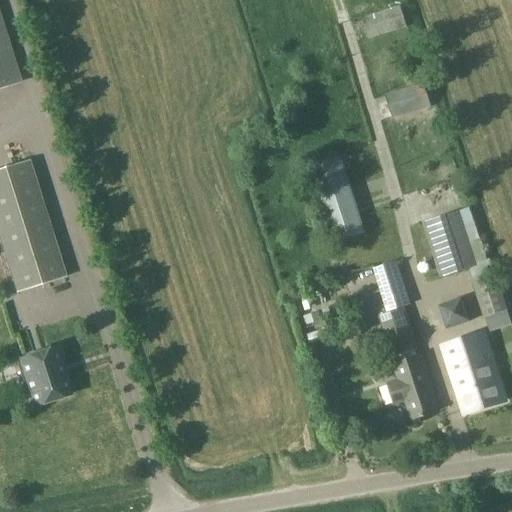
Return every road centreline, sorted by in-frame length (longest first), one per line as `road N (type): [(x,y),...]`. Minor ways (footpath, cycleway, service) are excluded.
road 1 (unknown): [(169,511),(51,145),(38,115),(0,117)]
road 2 (unclassified): [(511,462),(218,511)]
